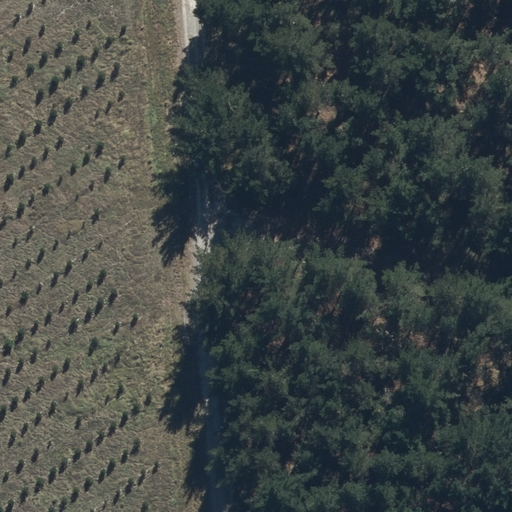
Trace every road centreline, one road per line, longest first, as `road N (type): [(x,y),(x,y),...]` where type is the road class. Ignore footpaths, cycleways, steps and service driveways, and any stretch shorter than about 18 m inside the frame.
road 1 (track): [(227,511),(200,211)]
road 2 (track): [(200,211),(185,0)]
